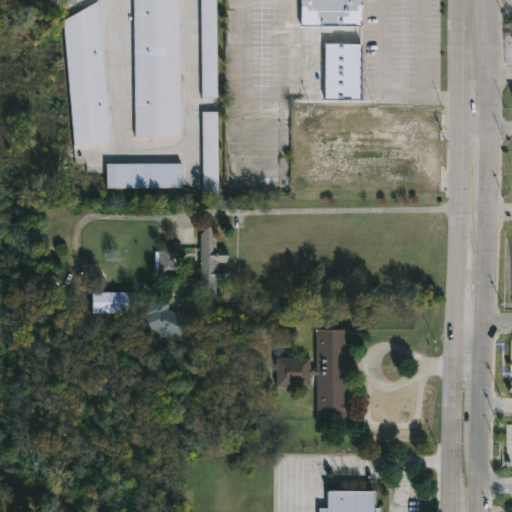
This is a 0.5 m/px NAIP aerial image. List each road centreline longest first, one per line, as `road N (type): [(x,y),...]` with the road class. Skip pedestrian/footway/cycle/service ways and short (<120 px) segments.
road 1 (secondary): [(452,324),(451,508)]
road 2 (secondary): [(459,129),(454,253)]
road 3 (secondary): [(479,325),(483,204)]
